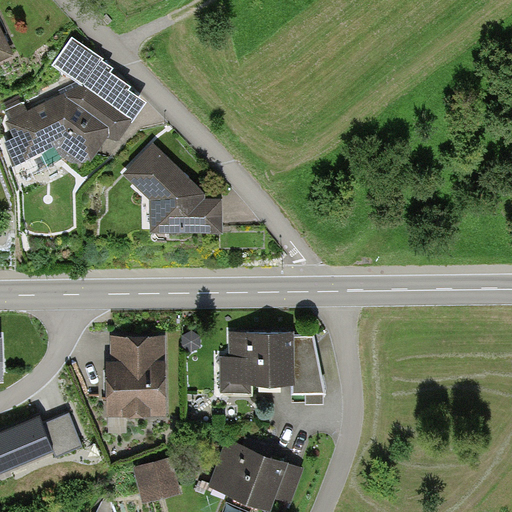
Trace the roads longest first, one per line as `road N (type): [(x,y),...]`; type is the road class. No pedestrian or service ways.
road 1 (unclassified): [(328,291),(226,164),(70,0)]
road 2 (tertiary): [(328,291),(69,295)]
road 3 (residential): [(323,511),(354,428),(338,307),(328,291)]
road 4 (tertiary): [(511,289),(328,291)]
road 5 (residential): [(69,295),(64,340),(48,367),(0,403)]
